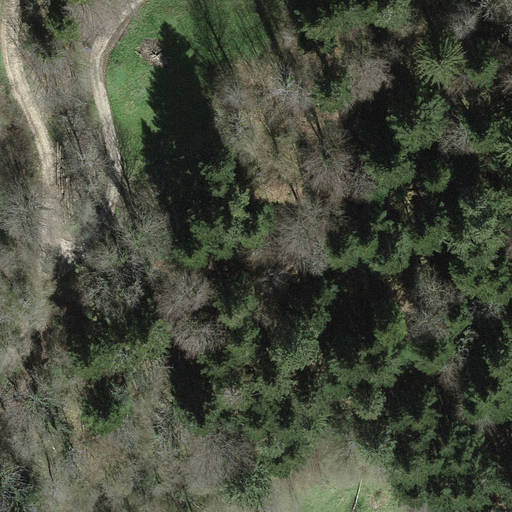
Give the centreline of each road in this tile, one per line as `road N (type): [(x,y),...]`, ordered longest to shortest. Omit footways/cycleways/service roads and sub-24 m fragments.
road 1 (track): [(0,370),(61,233),(47,159),(9,47),(11,0)]
road 2 (track): [(61,233),(110,170),(98,52),(109,19),(128,0)]
